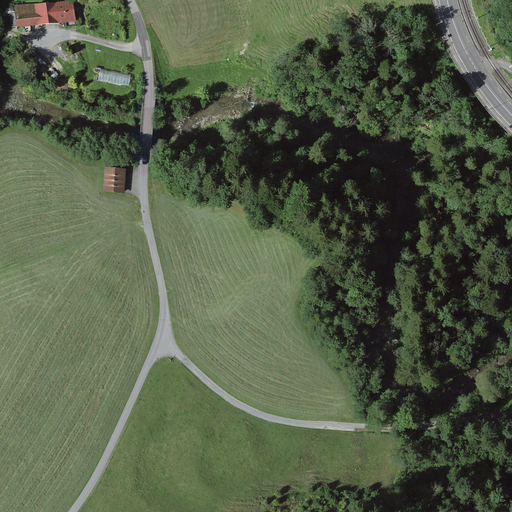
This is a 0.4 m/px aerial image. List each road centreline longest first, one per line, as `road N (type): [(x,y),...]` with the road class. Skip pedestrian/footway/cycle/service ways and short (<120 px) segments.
road 1 (unclassified): [(73,511),(161,340),(165,313),(143,190),(148,59),(130,0)]
road 2 (track): [(161,340),(252,413),(287,423),(406,429),(511,412)]
road 3 (track): [(147,224),(104,229),(0,272)]
road 4 (secondary): [(447,0),(474,67),(511,115)]
